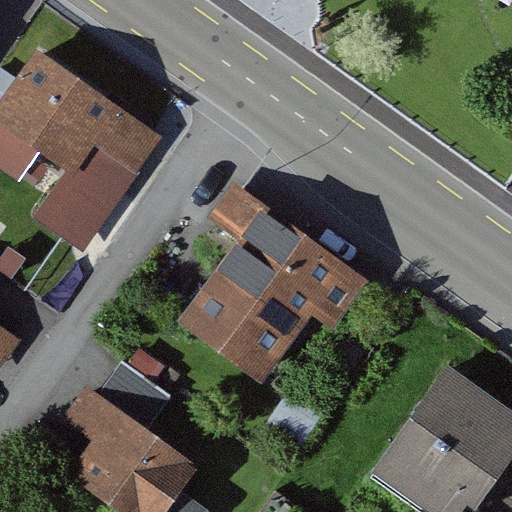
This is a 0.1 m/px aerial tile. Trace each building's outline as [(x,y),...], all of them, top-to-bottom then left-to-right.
[(0,60),(18,35),(0,22),(0,60)] [(140,124),(60,62),(16,118),(97,180),(140,124)] [(358,278),(280,219),(198,326),(277,386),(358,278)] [(196,399),(146,359),(94,423),(116,441),(88,475),(133,511),(197,511),(227,476),(171,431),(196,399)] [(502,511),(511,500),(511,402),(475,375),(390,486),(424,511),(502,511)]
